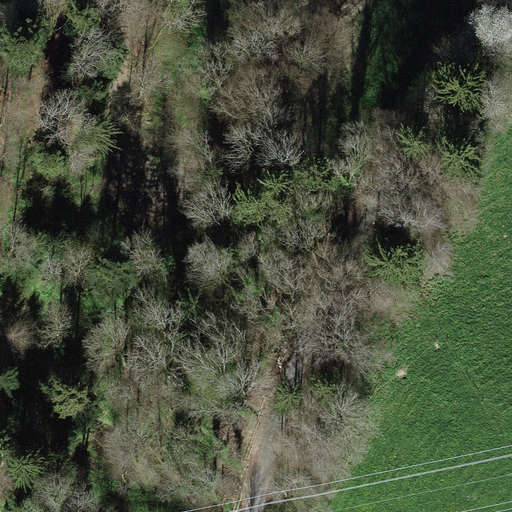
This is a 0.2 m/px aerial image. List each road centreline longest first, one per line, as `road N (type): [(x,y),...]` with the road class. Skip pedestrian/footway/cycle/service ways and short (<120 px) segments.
road 1 (unclassified): [(254,511),(295,359),(355,227),(497,0)]
road 2 (track): [(354,0),(299,54),(192,199),(156,205),(115,181),(110,116),(127,0)]
road 3 (track): [(0,264),(21,90),(0,36)]
